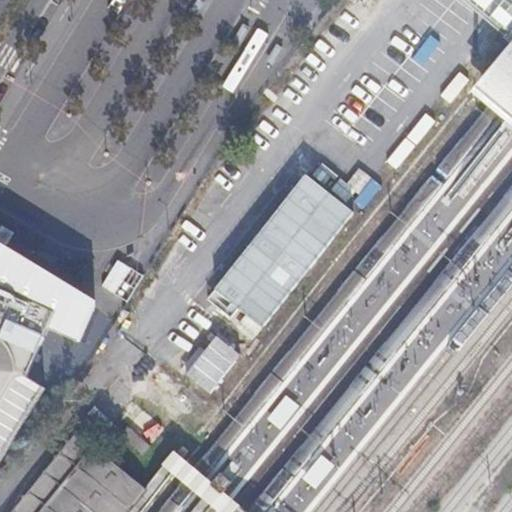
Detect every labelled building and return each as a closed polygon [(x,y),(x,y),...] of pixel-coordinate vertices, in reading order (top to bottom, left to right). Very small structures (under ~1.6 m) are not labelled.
[(340,0),(267,100),(286,114),(369,0),(340,0)] [(511,0),(471,0),(511,34),(511,40),(502,53),(472,93),(486,105),(501,118),(506,121),(511,126),(511,0)] [(353,217),(306,178),(212,291),(259,330),(353,217)] [(0,463),(46,387),(29,377),(36,362),(50,329),(80,343),(98,302),(0,242),(0,463)] [(213,346),(190,373),(216,394),(238,367),(213,346)] [(20,511),(42,511),(97,445),(83,434),(20,511)] [(126,511),(148,486),(97,445),(42,511),(126,511)]
